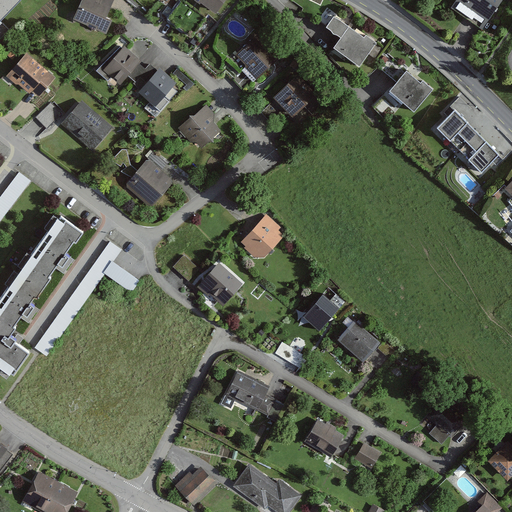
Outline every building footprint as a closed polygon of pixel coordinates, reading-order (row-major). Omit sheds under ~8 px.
[(0,17),(17,0),(0,0),(0,21),(2,20),(0,18),(0,17)] [(109,19),(114,0),(84,0),(77,22),(100,29),(99,32),(111,36),(116,20),(109,19)] [(202,0),(219,13),(229,0),(202,0)] [(452,0),(448,7),(480,28),(498,0),(452,0)] [(182,2),(169,17),(191,35),(204,20),(182,2)] [(356,39),(342,28),(324,51),(350,70),(370,44),(359,35),(356,39)] [(277,63),(257,40),(238,56),(258,80),(277,63)] [(143,62),(121,48),(106,71),(127,85),(143,62)] [(55,76),(25,52),(6,76),(27,93),(31,88),(40,95),(55,76)] [(179,85),(160,71),(142,95),(161,109),(179,85)] [(414,85),(399,72),(380,94),(406,116),(428,90),(417,81),(414,85)] [(317,97),(298,78),(276,99),(295,118),(317,97)] [(112,128),(78,100),(60,123),(93,150),(112,128)] [(61,114),(50,103),(36,117),(47,128),(61,114)] [(219,121),(205,107),(180,132),(196,148),(200,144),(205,149),(222,133),(215,126),(219,121)] [(427,130),(473,176),(493,156),(448,110),(427,130)] [(131,177),(137,170),(131,164),(127,150),(122,149),(111,161),(120,166),(123,162),(127,167),(121,172),(131,177)] [(175,183),(147,161),(127,187),(155,209),(175,183)] [(0,221),(32,180),(19,171),(0,195),(0,221)] [(511,177),(501,190),(511,200),(511,228),(507,234),(511,238),(511,177)] [(84,230),(59,212),(0,296),(0,367),(11,375),(29,349),(18,341),(7,334),(19,315),(28,322),(39,308),(30,301),(54,266),(63,272),(67,266),(73,258),(65,252),(74,239),(76,241),(84,230)] [(285,237),(265,219),(240,246),(260,264),(285,237)] [(123,250),(109,240),(35,346),(47,355),(106,273),(132,291),(140,279),(115,261),(123,250)] [(199,271),(185,258),(175,269),(190,282),(199,271)] [(245,288),(218,267),(200,290),(226,311),(245,288)] [(339,308),(322,294),(303,318),(320,331),(339,308)] [(382,342),(357,321),(340,342),(366,362),(382,342)] [(303,355),(282,342),(275,353),(300,368),(305,360),(301,357),(303,355)] [(271,388),(237,373),(227,396),(269,415),(276,401),(267,397),(271,388)] [(467,417),(443,398),(427,418),(451,438),(467,417)] [(347,436),(319,420),(306,443),(334,459),(347,436)] [(511,444),(509,441),(490,462),(511,480),(511,444)] [(0,471),(13,454),(0,443),(0,471)] [(380,455),(362,446),(354,462),(372,470),(380,455)] [(277,484),(251,465),(236,487),(267,509),(270,505),(279,511),(290,511),(303,494),(281,479),(277,484)] [(217,481),(202,467),(194,476),(189,472),(176,486),(195,504),(217,481)] [(25,503),(42,511),(68,511),(79,492),(41,472),(25,503)] [(478,503),(482,507),(476,511),(500,511),(503,509),(488,494),(478,503)]
